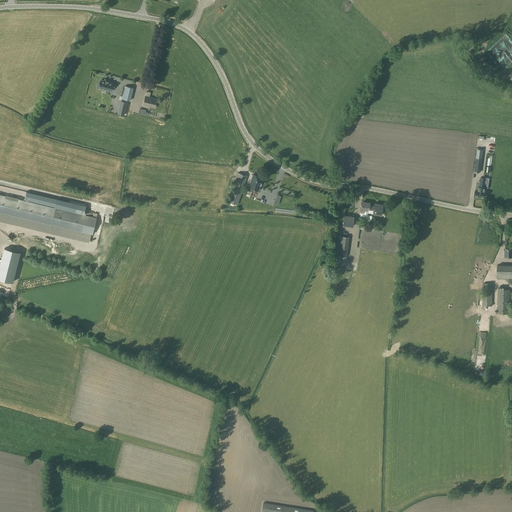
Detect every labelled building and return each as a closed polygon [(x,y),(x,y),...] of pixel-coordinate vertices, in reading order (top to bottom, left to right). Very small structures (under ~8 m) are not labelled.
[(98,85),(99,85),(98,88),(111,91),(112,88),(113,89),(113,86),(112,86),(113,83),(108,82),(108,81),(106,81),(106,80),(105,81),(100,80),(100,83),(99,82),(98,85)] [(122,98),(130,100),(133,88),(125,86),(122,98)] [(145,96),(143,105),(155,108),(157,99),(145,96)] [(131,145),(146,148),(151,118),(137,116),(131,145)] [(477,149),(474,171),(480,172),(483,150),(477,149)] [(238,172),(228,201),(238,205),(247,176),(238,172)] [(262,177),(253,174),(253,175),(251,175),(251,177),(252,178),(248,188),(258,191),(260,185),(261,186),(262,182),(261,182),(262,177)] [(475,190),(474,196),(482,197),(485,197),(486,191),(485,191),(485,187),(484,187),(486,178),(481,177),(480,182),(477,182),(476,186),(475,190)] [(0,220),(89,242),(91,234),(92,234),(96,217),(75,212),(55,208),(18,199),(18,198),(6,195),(6,196),(0,194),(0,220)] [(368,215),(368,214),(381,216),(383,205),(375,203),(374,206),(372,206),(369,206),(370,203),(363,202),(361,212),(364,213),(364,214),(368,215)] [(345,216),(343,225),(352,226),(354,217),(345,216)] [(346,257),(349,237),(337,235),(335,255),(336,255),(335,258),(344,260),(344,257),(346,257)] [(4,248),(2,258),(17,262),(20,252),(4,248)] [(511,265),(497,265),(497,279),(511,278),(511,265)] [(483,283),(482,306),(492,306),(492,283),(483,283)] [(510,290),(498,289),(497,313),(509,313),(510,290)] [(263,503),(261,511),(312,511),(313,511),(263,503)]
